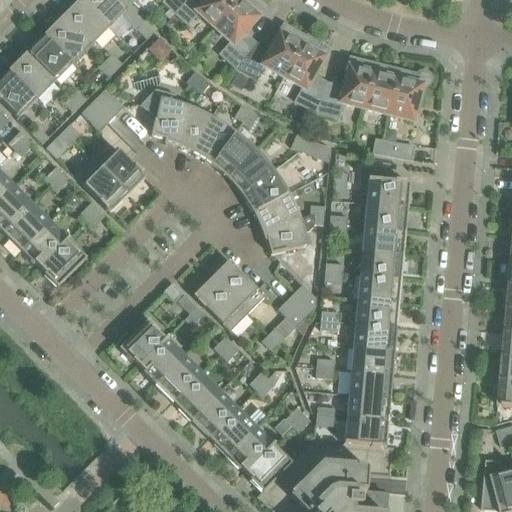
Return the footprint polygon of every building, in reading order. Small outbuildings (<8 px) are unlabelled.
[(127,12),(115,0),(80,0),(78,2),(107,31),(118,41),(131,27),(136,32),(142,25),(128,11),(127,12)] [(167,0),(163,5),(175,16),(189,0),(167,0)] [(213,30),(240,0),(207,0),(202,6),(195,0),(189,0),(175,16),(187,27),(197,16),(213,30)] [(239,40),(257,20),(263,14),(248,0),(240,0),(213,30),(230,45),(219,57),(236,72),(251,51),(239,40)] [(107,31),(78,2),(66,15),(61,20),(63,22),(90,49),(107,31)] [(63,22),(61,20),(51,29),(42,38),(71,67),(90,49),(63,22)] [(152,36),(142,25),(136,32),(146,42),(152,36)] [(282,80),(305,40),(283,27),(278,35),(279,35),(266,59),(251,51),(236,72),(256,83),(263,69),(282,80)] [(71,67),(42,38),(30,50),(25,55),(54,84),(71,67)] [(158,41),(158,40),(147,51),(159,64),(170,53),(158,41)] [(309,83),(322,60),(323,60),(327,52),(305,40),(282,80),(302,91),(294,104),(314,115),(324,91),(309,83)] [(54,84),(25,55),(7,73),(36,103),(54,85),(54,84)] [(121,67),(111,57),(104,63),(114,73),(121,67)] [(363,112),(374,67),(349,61),(347,69),(348,69),(341,95),(324,91),(314,115),(338,121),(341,106),(363,112)] [(114,73),(104,63),(98,70),(108,80),(114,73)] [(387,118),(398,73),(397,73),(396,76),(391,74),(392,71),(374,67),(363,112),(387,118)] [(36,103),(7,73),(0,80),(0,104),(17,121),(36,103)] [(412,124),(420,89),(422,89),(425,89),(428,87),(429,84),(429,80),(428,77),(425,75),(422,74),(419,75),(416,78),(398,73),(387,118),(412,124)] [(193,91),(201,80),(194,74),(185,85),(193,91)] [(241,93),(247,82),(236,75),(230,87),(241,93)] [(200,97),(209,86),(201,80),(193,91),(200,97)] [(123,110),(105,91),(97,100),(115,118),(123,110)] [(86,102),(75,92),(69,99),(79,109),(86,102)] [(172,147),(186,108),(173,104),(175,98),(155,92),(140,108),(155,121),(154,123),(153,123),(150,138),(164,142),(164,144),(172,147)] [(79,109),(69,99),(62,106),(72,116),(79,109)] [(115,118),(97,100),(88,108),(107,126),(115,118)] [(107,126),(88,108),(80,116),(99,135),(107,126)] [(193,153),(211,119),(186,108),(172,147),(178,149),(192,155),(193,153)] [(242,125),(249,113),(241,108),(233,120),(242,125)] [(249,130),(257,118),(249,113),(242,125),(249,130)] [(311,123),(300,117),(294,129),(295,129),(306,135),(311,123)] [(210,167),(234,134),(211,119),(193,153),(192,155),(205,163),(210,167)] [(79,137),(69,127),(63,134),(73,144),(79,137)] [(48,140),(38,130),(31,137),(41,147),(48,140)] [(385,132),(382,144),(388,145),(394,146),(396,134),(385,132)] [(14,153),(26,141),(19,134),(7,147),(14,153)] [(73,144),(63,134),(56,140),(66,151),(73,144)] [(226,181),(255,152),(234,134),(210,167),(222,177),(226,181)] [(299,154),(305,141),(295,137),(290,150),(299,154)] [(20,160),(33,148),(26,141),(14,153),(20,160)] [(386,159),(388,145),(382,144),(374,142),(371,156),(378,157),(386,159)] [(328,166),(329,150),(313,145),(307,158),(328,166)] [(386,159),(410,163),(413,150),(394,146),(388,145),(386,159)] [(141,176),(134,169),(133,169),(115,151),(98,169),(124,195),(127,198),(144,180),(140,176),(141,176)] [(240,198),(273,173),(255,152),(226,181),(233,188),(240,198)] [(124,195),(98,169),(91,162),(73,180),(98,205),(104,212),(105,211),(109,215),(121,203),(127,198),(124,195)] [(49,189),(62,177),(55,170),(43,182),(49,189)] [(406,211),(408,186),(403,185),(403,184),(394,184),(395,173),(369,170),(368,182),(367,182),(366,184),(367,184),(365,208),(406,211)] [(288,196),(273,173),(240,198),(249,210),(252,216),(288,196)] [(0,202),(13,189),(0,175),(0,202)] [(56,196),(68,183),(62,177),(49,189),(56,196)] [(13,189),(0,202),(0,233),(2,236),(31,207),(13,189)] [(299,221),(288,196),(252,216),(256,224),(261,235),(299,221)] [(85,225),(97,212),(91,205),(78,218),(85,225)] [(20,254),(49,225),(31,207),(2,236),(20,254)] [(307,248),(304,236),(308,235),(313,231),(313,228),(322,228),(324,210),(309,208),(309,218),(299,221),(261,235),(264,244),(266,243),(270,257),(285,254),(284,253),(307,248)] [(404,234),(406,211),(365,208),(363,231),(404,234)] [(91,231),(104,219),(97,212),(85,225),(91,231)] [(346,229),(346,220),(329,218),(328,228),(346,229)] [(39,271),(67,242),(66,241),(66,242),(49,225),(20,254),(33,266),(39,271)] [(345,239),(346,229),(328,228),(327,237),(345,239)] [(402,259),(403,242),(404,234),(363,231),(361,255),(402,259)] [(56,290),(85,261),(67,243),(68,242),(67,242),(39,271),(44,276),(43,277),(56,290)] [(399,282),(402,259),(361,255),(359,279),(399,282)] [(246,318),(264,300),(227,263),(210,281),(246,318)] [(341,277),(342,268),(325,266),(324,276),(341,277)] [(341,287),(341,277),(324,276),(323,285),(341,287)] [(315,302),(312,298),(316,294),(317,282),(313,277),(306,277),(302,281),(301,287),(293,296),(311,314),(315,310),(315,302)] [(397,306),(399,290),(399,282),(359,279),(357,303),(397,306)] [(246,318),(210,281),(192,299),(196,303),(203,310),(203,309),(229,335),(246,318)] [(182,296),(171,286),(162,294),(173,305),(182,296)] [(311,314),(293,296),(284,304),(303,322),(311,314)] [(196,310),(190,304),(183,298),(176,305),(189,317),(196,310)] [(395,330),(397,306),(357,303),(354,327),(395,330)] [(303,322),(284,304),(276,312),(294,330),(303,322)] [(190,329),(203,317),(196,310),(189,317),(183,323),(190,329)] [(337,325),(338,315),(320,314),(320,323),(337,325)] [(132,364),(137,369),(165,340),(147,322),(118,351),(131,364),(132,364)] [(336,334),(337,325),(320,323),(319,333),(336,334)] [(302,338),(307,327),(306,326),(298,334),(302,338)] [(393,354),(394,337),(395,330),(354,327),(352,350),(393,354)] [(284,341),(274,331),(267,338),(277,348),(284,341)] [(511,360),(511,336),(504,335),(502,359),(511,360)] [(277,348),(267,338),(260,345),(270,355),(277,348)] [(219,358),(232,346),(225,339),(212,352),(219,358)] [(154,387),(183,358),(166,342),(167,341),(166,340),(165,340),(137,369),(142,374),(142,375),(154,387)] [(226,365),(238,352),(232,346),(219,358),(226,365)] [(391,378),(393,354),(352,350),(350,374),(391,378)] [(172,405),(201,376),(183,358),(154,387),(172,405)] [(511,384),(511,360),(502,359),(500,383),(511,384)] [(333,373),(334,363),(316,362),(315,371),(333,373)] [(332,382),(333,373),(315,371),(314,381),(332,382)] [(389,402),(390,385),(391,378),(350,374),(348,398),(389,402)] [(255,394),(267,382),(260,375),(248,387),(255,394)] [(190,423),(219,394),(201,376),(172,405),(190,423)] [(261,401),(274,388),(267,382),(255,394),(261,401)] [(511,384),(500,383),(498,408),(503,408),(503,409),(511,410),(511,384)] [(208,441),(237,412),(219,394),(190,423),(208,441)] [(386,426),(389,402),(348,398),(346,422),(386,426)] [(290,429),(303,417),(296,410),(284,423),(290,429)] [(333,421),(334,411),(316,410),(315,419),(333,421)] [(226,459),(255,430),(237,412),(208,441),(226,459)] [(297,436),(309,424),(303,417),(290,429),(297,436)] [(332,430),(333,421),(315,419),(314,429),(332,430)] [(384,450),(386,433),(386,426),(346,422),(344,445),(343,445),(343,447),(384,450)] [(244,476),(272,448),(255,430),(226,459),(238,471),(239,470),(244,476)] [(510,447),(505,431),(496,433),(500,450),(510,447)] [(364,493),(366,478),(389,480),(390,478),(389,478),(389,473),(390,473),(390,471),(389,471),(391,452),(392,452),(392,451),(384,450),(343,447),(313,444),(291,466),(262,495),(256,500),(257,501),(258,501),(269,511),(384,511),(385,509),(377,508),(378,494),(364,493)] [(262,495),(291,466),(272,448),(244,476),(249,481),(249,482),(262,495)] [(511,511),(511,472),(503,475),(500,464),(486,463),(481,511),(511,511)]
